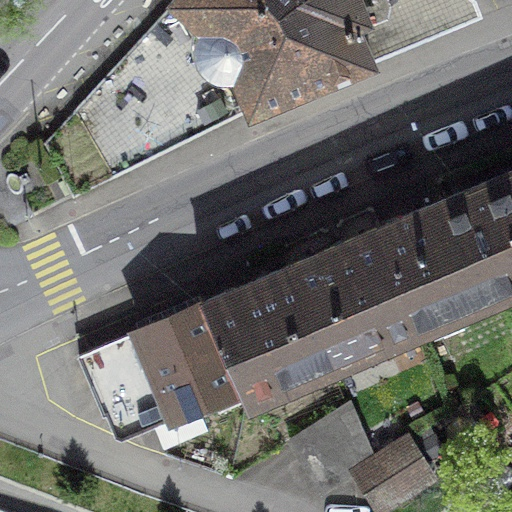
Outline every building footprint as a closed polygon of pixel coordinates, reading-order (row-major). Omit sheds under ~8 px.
[(174,0),(44,142),(73,196),(122,172),(121,169),(113,173),(107,150),(125,130),(211,86),(213,85),(214,85),(215,85),(217,85),(218,85),(218,82),(220,82),(222,72),(230,74),(241,81),(244,85),(253,107),(450,25),(480,14),(474,0),(174,0)] [(511,169),(470,188),(509,282),(511,287),(511,286),(511,169)] [(509,282),(470,188),(382,226),(424,324),(426,323),(424,320),(429,318),(435,332),(469,317),(462,302),(509,282)] [(424,324),(382,226),(293,264),(336,362),(337,361),(336,357),(378,338),(380,343),(424,324)] [(336,362),(293,264),(203,302),(240,388),(245,401),(291,382),(289,376),(332,358),(334,363),(336,362)] [(240,388),(203,302),(79,355),(103,413),(106,412),(116,436),(121,438),(240,388)] [(351,400),(291,436),(305,459),(324,489),(355,470),(376,457),(351,400)] [(376,457),(355,470),(380,509),(431,475),(407,437),(376,457)]
